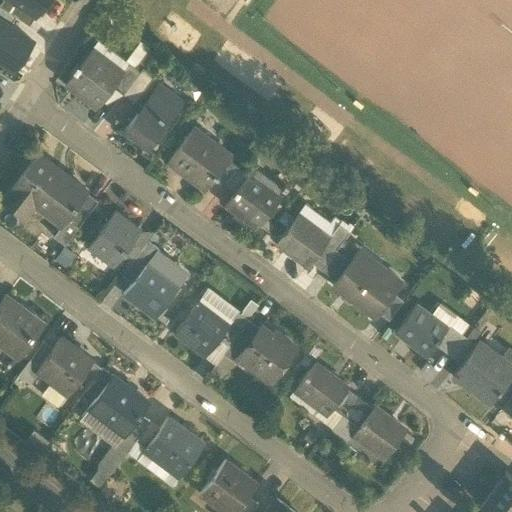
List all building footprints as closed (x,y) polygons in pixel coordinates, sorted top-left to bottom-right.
[(12,0),(36,15),(45,0),(12,0)] [(0,59),(15,69),(33,43),(0,21),(0,59)] [(147,47),(137,59),(144,65),(153,51),(147,47)] [(106,64),(89,51),(79,64),(76,62),(72,68),(74,70),(64,83),(97,107),(113,86),(124,71),(123,70),(109,60),(106,64)] [(137,59),(129,63),(139,70),(142,66),(144,65),(137,59)] [(129,63),(128,62),(123,70),(124,71),(113,86),(123,93),(139,70),(129,63)] [(139,70),(123,93),(134,102),(154,75),(142,66),(139,70)] [(155,89),(125,128),(147,145),(177,106),(155,89)] [(231,155),(192,126),(167,160),(205,189),(214,178),(228,158),(231,155)] [(64,175),(37,155),(38,154),(37,153),(2,200),(18,212),(28,199),(48,215),(53,209),(64,218),(66,219),(66,218),(86,191),(87,190),(65,174),(64,175)] [(228,158),(214,178),(223,185),(238,165),(228,158)] [(238,165),(223,185),(233,192),(247,173),(238,165)] [(281,195),(249,171),(233,192),(224,204),(256,228),(281,195)] [(86,191),(66,218),(78,226),(97,200),(86,191)] [(114,210),(88,245),(114,264),(117,259),(132,239),(139,230),(114,210)] [(329,235),(298,212),(275,242),(308,266),(311,261),(330,237),(330,236),(329,235)] [(64,218),(56,229),(56,230),(53,235),(64,244),(78,226),(66,218),(66,219),(64,218)] [(338,223),(329,235),(330,236),(330,237),(339,244),(349,231),(338,223)] [(330,237),(311,261),(321,268),(336,249),(339,244),(330,237)] [(132,239),(117,259),(127,266),(142,247),(141,246),(132,239)] [(158,248),(146,240),(141,246),(142,247),(152,255),(154,251),(155,252),(158,248)] [(127,266),(122,274),(132,281),(148,260),(152,255),(142,247),(127,266)] [(336,249),(321,268),(335,279),(350,259),(336,249)] [(155,252),(154,251),(152,255),(148,260),(179,283),(186,275),(155,252)] [(373,270),(353,255),(350,259),(335,279),(332,284),(375,316),(379,311),(393,292),(401,281),(378,263),(373,270)] [(179,283),(148,260),(132,281),(123,293),(155,316),(179,283)] [(393,292),(379,311),(388,318),(403,299),(393,292)] [(41,321),(6,295),(0,302),(0,343),(16,355),(31,335),(41,321)] [(199,298),(174,331),(205,354),(218,338),(230,321),(229,320),(199,298)] [(447,326),(416,303),(395,330),(426,354),(435,343),(447,326)] [(248,319),(237,310),(231,318),(242,326),(248,319)] [(242,326),(231,318),(229,320),(230,321),(218,338),(228,346),(228,345),(242,326)] [(242,326),(228,345),(239,354),(259,327),(248,319),(242,326)] [(456,329),(448,324),(447,326),(435,343),(442,348),(456,329)] [(272,333),(261,325),(259,327),(239,354),(240,354),(258,368),(255,371),(269,381),(295,346),(283,336),(280,339),(272,333)] [(465,336),(456,329),(442,348),(451,356),(465,336)] [(283,336),(274,330),(272,333),(280,339),(283,336)] [(31,335),(20,350),(29,357),(41,342),(31,335)] [(92,360),(60,336),(52,347),(37,366),(36,368),(38,370),(68,392),(86,369),(92,360)] [(465,336),(451,356),(460,363),(475,343),(465,336)] [(29,357),(28,359),(37,366),(52,347),(43,340),(41,342),(29,357)] [(511,365),(477,340),(475,343),(460,363),(452,374),(490,403),(508,379),(511,373),(511,365)] [(239,354),(228,345),(228,346),(223,353),(235,362),(240,354),(239,354)] [(36,368),(37,366),(28,359),(20,370),(32,379),(38,370),(36,368)] [(102,367),(92,360),(86,369),(95,376),(102,367)] [(348,386),(314,361),(293,388),(327,414),(332,407),(347,388),(348,386)] [(112,374),(102,367),(95,376),(105,383),(112,374)] [(148,401),(112,374),(105,383),(88,406),(123,433),(124,433),(125,431),(140,412),(148,401)] [(347,388),(332,407),(341,414),(356,395),(347,388)] [(356,395),(341,414),(351,421),(365,401),(356,395)] [(372,406),(365,401),(351,421),(358,426),(352,433),(353,433),(384,457),(406,429),(374,405),(372,406)] [(341,414),(332,407),(327,414),(322,420),(331,428),(331,427),(341,414)] [(140,412),(125,431),(134,439),(149,420),(140,412)] [(351,421),(341,414),(331,427),(331,428),(348,440),(353,433),(352,433),(358,426),(351,421)] [(203,442),(167,416),(159,427),(144,447),(143,448),(144,448),(179,475),(203,442)] [(149,420),(134,439),(144,447),(159,427),(149,420)] [(123,433),(100,464),(110,472),(126,450),(134,439),(125,431),(124,433),(123,433)] [(144,447),(134,439),(126,450),(136,458),(144,448),(143,448),(144,447)] [(257,483),(224,458),(199,492),(226,511),(234,511),(248,495),(257,483)] [(511,511),(511,475),(505,470),(480,504),(489,511),(511,511)] [(248,495),(234,511),(249,511),(257,502),(248,495)] [(264,511),(296,511),(276,497),(264,511)]
